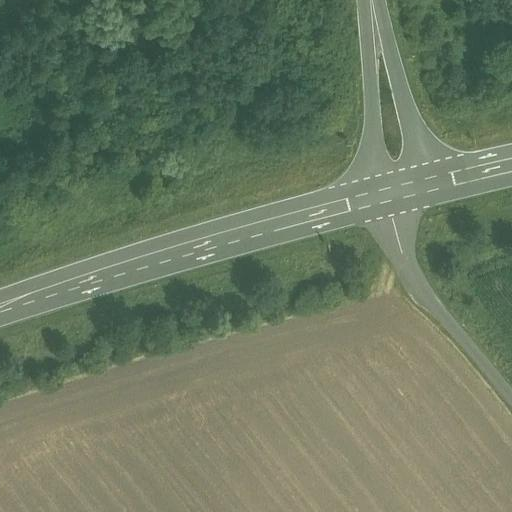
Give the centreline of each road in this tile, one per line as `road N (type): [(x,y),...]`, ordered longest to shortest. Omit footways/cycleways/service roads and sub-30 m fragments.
road 1 (primary): [(0,316),(378,209)]
road 2 (primary): [(372,186),(0,295)]
road 3 (tertiary): [(366,0),(372,186)]
road 4 (tertiary): [(413,176),(408,124),(375,0)]
road 5 (unclassified): [(406,271),(511,399)]
